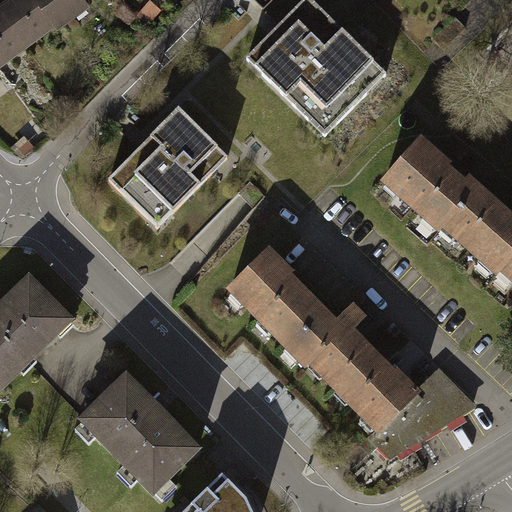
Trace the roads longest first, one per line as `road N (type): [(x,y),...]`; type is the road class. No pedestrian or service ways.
road 1 (residential): [(23,197),(327,511)]
road 2 (residential): [(23,197),(214,0)]
